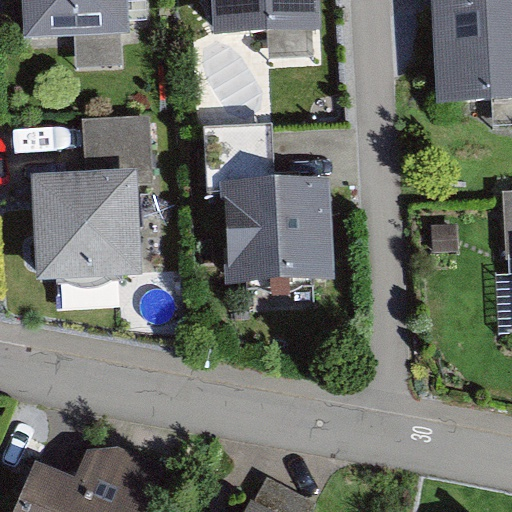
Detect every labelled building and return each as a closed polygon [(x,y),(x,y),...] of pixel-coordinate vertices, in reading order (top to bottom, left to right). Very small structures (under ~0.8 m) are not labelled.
[(34,0),(36,45),(139,42),(137,0),(34,0)] [(218,0),(219,30),(331,27),(330,0),(218,0)] [(511,101),(511,6),(451,9),(456,105),(511,101)] [(88,187),(44,190),(51,293),(148,287),(141,192),(156,191),(151,120),(84,125),(88,187)] [(337,174),(285,178),(281,126),(211,132),(216,200),(228,199),(235,286),(345,278),(337,174)] [(51,464),(25,511),(155,511),(164,496),(94,460),(84,481),(51,464)]
